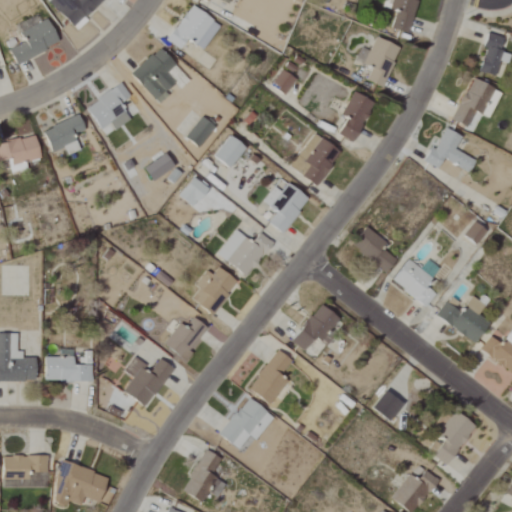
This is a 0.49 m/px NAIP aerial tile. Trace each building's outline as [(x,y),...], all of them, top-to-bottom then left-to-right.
[(50,0),(48,3),(73,30),(104,1),(102,0),(50,0)] [(408,33),(416,0),(385,0),(384,7),(396,10),(391,29),(408,33)] [(202,51),(219,27),(191,6),(166,41),(180,50),(187,40),(202,51)] [(15,65),(58,45),(46,20),(19,33),(24,43),(8,51),(15,65)] [(499,61),(507,63),(509,54),(498,51),(501,38),(487,34),(478,72),(495,76),(499,61)] [(399,47),(374,38),(363,65),(371,68),(366,81),(383,88),(399,47)] [(175,65),(158,48),(130,75),(156,102),(176,83),(166,73),(175,65)] [(294,78),(279,70),(270,87),(286,95),(294,78)] [(451,121),(466,127),(473,112),(488,119),(501,92),(471,78),(451,121)] [(113,130),(128,121),(119,105),(129,98),(120,85),(85,107),(100,130),(109,124),(113,130)] [(337,136),(353,143),(372,102),(351,93),(341,116),(346,118),(337,136)] [(67,155),(80,149),(74,135),(84,131),(77,115),(42,131),(51,153),(64,148),(67,155)] [(214,125),(199,116),(185,140),(200,148),(214,125)] [(423,162),(438,169),(443,160),(469,172),(475,160),(454,150),(461,136),(444,128),(434,150),(430,147),(423,162)] [(289,169),(317,187),(339,151),(311,134),(289,169)] [(39,159),(34,136),(0,143),(0,161),(8,160),(11,171),(25,168),(24,163),(39,159)] [(244,146),(227,136),(213,158),(230,169),(244,146)] [(142,168),(152,182),(173,167),(164,153),(142,168)] [(206,189),(191,178),(177,197),(192,208),(206,189)] [(262,202),(276,212),(268,223),(282,234),(308,199),(287,183),(280,192),(273,187),(262,202)] [(475,245),(485,231),(473,223),(463,236),(475,245)] [(395,260),(380,248),(384,243),(364,227),(350,246),(384,273),(395,260)] [(216,256),(247,277),(270,242),(258,234),(252,243),(233,230),(216,256)] [(390,282),(424,307),(434,294),(425,287),(432,279),(407,260),(390,282)] [(205,271),(194,286),(198,289),(191,299),(212,315),(236,282),(217,268),(211,275),(205,271)] [(488,324),(476,315),(481,307),(470,299),(459,313),(444,302),(434,316),(473,344),(488,324)] [(303,351),(314,337),(322,343),(339,321),(319,305),(290,341),(303,351)] [(163,346),(184,360),(206,328),(191,318),(185,328),(178,323),(163,346)] [(0,333),(0,381),(34,382),(34,358),(17,358),(18,334),(0,333)] [(290,361),(275,351),(248,391),(270,405),(285,381),(279,377),(290,361)] [(43,358),(43,382),(90,382),(90,358),(76,358),(43,358)] [(158,359),(150,371),(132,358),(123,372),(132,378),(122,393),(145,408),(171,368),(158,359)] [(370,408),(388,422),(401,405),(384,391),(370,408)] [(218,435),(243,454),(272,417),(247,398),(218,435)] [(432,431),(444,440),(432,456),(445,466),(474,427),(449,408),(432,431)] [(201,503),(208,491),(205,489),(221,461),(204,451),(181,491),(201,503)] [(2,456),(1,480),(27,481),(27,488),(44,489),(45,457),(2,456)] [(98,503),(107,477),(67,464),(54,504),(65,507),(67,501),(80,505),(82,498),(98,503)] [(390,501),(408,511),(414,511),(435,479),(423,472),(417,481),(406,475),(390,501)]
